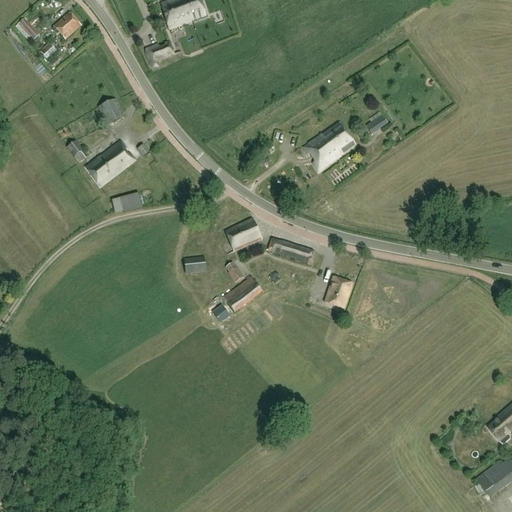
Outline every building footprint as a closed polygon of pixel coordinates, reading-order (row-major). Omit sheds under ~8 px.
[(176,0),(160,6),(169,30),(205,17),(198,0),(176,0)] [(80,28),(69,15),(54,27),(65,40),(80,28)] [(15,28),(30,44),(33,42),(39,36),(24,20),(17,26),(15,28)] [(143,51),(151,71),(158,68),(156,63),(174,56),(169,43),(164,44),(165,47),(159,49),(157,46),(143,51)] [(47,61),(56,53),(50,46),(40,54),(47,61)] [(124,119),(116,101),(98,109),(106,127),(124,119)] [(365,127),(372,136),(388,125),(382,116),(365,127)] [(339,123),(326,132),(302,150),(318,173),(356,146),(339,123)] [(88,157),(76,142),(66,149),(78,165),(88,157)] [(86,169),(100,188),(134,162),(121,144),(86,169)] [(149,154),(143,146),(137,151),(143,159),(149,154)] [(293,154),(295,160),(304,156),(302,151),(293,154)] [(313,187),(305,194),(313,202),(321,195),(313,187)] [(118,215),(143,208),(139,193),(114,199),(118,215)] [(252,221),(225,232),(234,253),(261,241),(252,221)] [(271,240),(270,244),(267,253),(311,267),(315,253),(271,240)] [(204,258),(184,260),(185,275),(206,273),(204,258)] [(226,269),(229,274),(228,275),(234,284),(243,278),(236,269),(232,265),(226,269)] [(324,303),(344,310),(352,286),(332,279),(324,303)] [(258,283),(229,301),(234,309),(263,291),(258,283)] [(223,314),(231,307),(223,297),(215,304),(223,314)] [(511,407),(487,429),(500,443),(502,445),(505,445),(511,440),(511,437),(509,435),(511,432),(511,407)] [(465,431),(471,438),(478,434),(472,426),(465,431)] [(511,459),(480,482),(492,499),(511,484),(511,459)]
